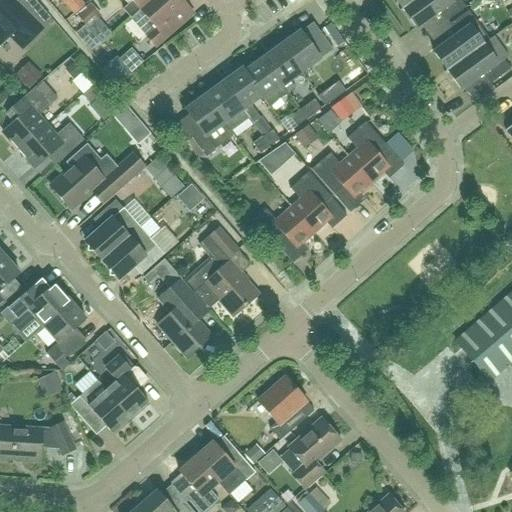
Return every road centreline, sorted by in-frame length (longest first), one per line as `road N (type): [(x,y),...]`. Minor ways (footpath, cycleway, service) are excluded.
road 1 (residential): [(201,409),(67,252),(41,242),(0,196)]
road 2 (residential): [(282,335),(439,194),(446,181),(439,139)]
road 3 (residential): [(444,511),(282,335)]
road 4 (residential): [(439,139),(339,0)]
road 5 (residential): [(83,506),(201,409)]
road 6 (residential): [(132,106),(230,35),(233,21)]
